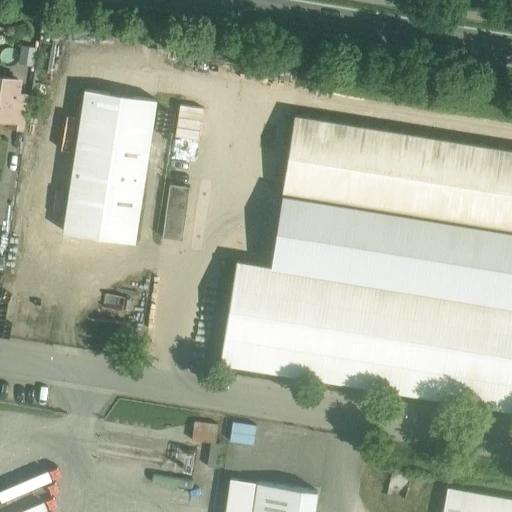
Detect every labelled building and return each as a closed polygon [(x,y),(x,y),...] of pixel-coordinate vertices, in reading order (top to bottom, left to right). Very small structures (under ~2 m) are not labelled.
[(36,49),(22,45),(20,61),(33,65),(36,49)] [(18,80),(0,76),(0,118),(10,120),(11,120),(15,94),(18,80)] [(156,99),(85,89),(63,231),(135,242),(156,99)] [(29,97),(15,94),(11,120),(10,120),(9,126),(25,129),(29,97)] [(193,158),(203,106),(179,101),(169,153),(193,158)] [(511,150),(294,115),(282,195),(511,232),(511,150)] [(190,187),(170,184),(162,237),(182,240),(190,187)] [(511,232),(282,195),(270,266),(511,304),(511,232)] [(511,304),(270,266),(236,260),(220,360),(511,406),(511,304)] [(0,445),(4,454),(64,427),(60,418),(0,444),(0,445)] [(190,438),(215,440),(217,420),(191,418),(190,438)] [(251,442),(255,423),(231,419),(228,438),(251,442)] [(223,444),(211,442),(207,466),(219,468),(223,444)] [(314,511),(317,490),(258,482),(253,511),(314,511)] [(511,511),(511,499),(449,487),(445,511),(511,511)]
